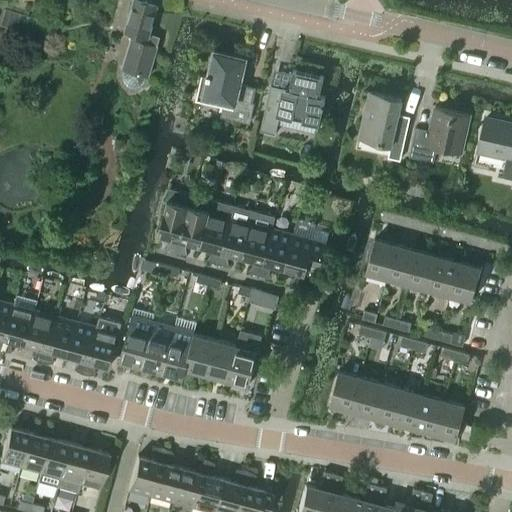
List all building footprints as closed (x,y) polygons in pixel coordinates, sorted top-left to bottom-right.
[(141,0),(133,0),(125,31),(134,33),(133,39),(131,38),(122,69),(124,69),(123,73),(122,77),(123,80),(125,83),(127,85),(130,87),(134,87),(137,87),(140,85),(143,83),(144,80),(145,76),(147,76),(156,46),(159,37),(148,34),(157,4),(141,0)] [(238,83),(245,58),(214,50),(208,73),(206,73),(206,75),(200,74),(194,99),(223,106),(221,115),(247,121),(255,87),(238,83)] [(270,85),(259,130),(275,133),(279,116),(318,125),(324,97),(317,96),(318,91),(320,91),(323,76),(293,69),(289,84),(291,85),(290,89),(270,85)] [(399,160),(407,126),(395,124),(401,99),(368,92),(358,138),(390,145),(387,157),(399,160)] [(461,153),(469,114),(434,106),(432,113),(435,117),(431,119),(429,130),(415,127),(408,156),(432,161),(434,154),(432,150),(435,148),(461,153)] [(511,178),(511,124),(485,118),(477,151),(506,157),(501,176),(511,178)] [(114,139),(113,149),(121,150),(122,140),(114,139)] [(175,253),(191,194),(169,188),(157,234),(171,237),(170,242),(165,248),(167,249),(169,250),(172,252),(175,253)] [(200,245),(212,199),(191,194),(175,253),(179,253),(181,254),(184,254),(186,253),(185,246),(187,241),(200,245)] [(217,264),(233,205),(212,199),(200,245),(213,248),(212,253),(207,259),(209,260),(212,262),(214,263),(217,264)] [(241,256),(254,210),(233,205),(217,264),(219,264),(222,265),(226,265),(228,265),(227,257),(228,253),(241,256)] [(259,275),(271,228),(275,216),(254,210),(241,256),(254,259),(254,264),(249,270),(251,272),(254,273),(257,275),(259,275)] [(283,267),(292,233),(271,228),(259,275),(260,276),(264,276),(267,276),(270,276),(268,268),(270,264),(283,267)] [(318,271),(326,242),(292,233),(283,267),(296,271),(295,275),(291,281),(293,283),(296,284),(299,286),(301,286),(306,268),(318,271)] [(387,277),(396,244),(374,239),(365,271),(387,277)] [(408,283),(416,250),(396,244),(387,277),(408,283)] [(428,288),(437,256),(416,250),(408,283),(428,288)] [(449,294),(458,261),(437,256),(428,288),(449,294)] [(471,300),(480,267),(458,261),(449,294),(471,300)] [(165,273),(167,265),(156,262),(154,270),(165,273)] [(177,276),(179,269),(167,265),(165,273),(177,276)] [(207,284),(209,277),(198,274),(196,281),(207,284)] [(219,288),(221,280),(209,277),(207,284),(219,288)] [(240,285),(237,293),(249,296),(251,288),(240,285)] [(249,296),(247,301),(259,305),(261,299),(263,291),(258,290),(251,288),(249,296)] [(13,304),(0,351),(4,352),(6,352),(9,352),(11,351),(10,340),(12,340),(25,343),(34,309),(36,301),(15,295),(13,304)] [(0,350),(0,351),(13,304),(0,299),(0,350)] [(140,366),(152,322),(154,314),(133,308),(119,360),(140,366)] [(42,362),(55,315),(34,309),(25,343),(38,347),(39,348),(32,357),(34,358),(36,360),(39,361),(42,362)] [(375,322),(377,313),(364,310),(361,318),(375,322)] [(66,354),(76,321),(55,315),(42,362),(45,363),(47,363),(50,363),(53,363),(52,351),(54,351),(66,354)] [(396,327),(398,319),(385,315),(382,324),(396,327)] [(109,366),(121,323),(99,316),(97,326),(84,374),(87,374),(89,375),(92,375),(95,374),(93,363),(95,362),(109,366)] [(408,331),(411,322),(398,319),(396,327),(408,331)] [(84,374),(97,326),(76,321),(66,354),(79,358),(81,359),(74,368),(76,370),(78,371),(81,373),(84,374)] [(161,371),(173,328),(152,322),(140,366),(161,371)] [(370,336),(371,331),(372,327),(360,324),(358,333),(370,336)] [(383,340),(386,331),(372,327),(371,331),(370,336),(383,340)] [(437,339),(439,330),(426,327),(424,335),(437,339)] [(182,377),(194,334),(173,328),(161,371),(182,377)] [(240,330),(235,345),(226,379),(248,385),(261,336),(240,330)] [(450,342),(452,334),(439,330),(437,339),(450,342)] [(205,373),(215,339),(194,334),(182,377),(183,377),(185,368),(205,373)] [(412,347),(413,342),(414,339),(401,335),(399,344),(412,347)] [(226,379),(235,345),(215,339),(205,373),(226,379)] [(425,351),(427,342),(414,339),(413,342),(412,347),(425,351)] [(454,359),(455,352),(456,350),(443,347),(441,355),(454,359)] [(467,362),(469,354),(456,350),(455,352),(454,359),(467,362)] [(350,409),(359,377),(338,371),(329,403),(350,409)] [(371,415),(380,382),(359,377),(350,409),(371,415)] [(392,420),(401,388),(380,382),(371,415),(392,420)] [(413,426),(422,394),(401,388),(392,420),(413,426)] [(434,432),(443,399),(422,394),(413,426),(434,432)] [(455,438),(464,405),(443,399),(434,432),(455,438)] [(470,440),(474,426),(464,423),(460,437),(470,440)] [(0,460),(20,466),(29,431),(9,425),(0,457),(0,460)] [(39,471),(49,436),(29,431),(20,466),(39,471)] [(56,487),(69,441),(49,436),(39,471),(37,482),(56,487)] [(76,493),(79,482),(88,447),(69,441),(56,487),(76,493)] [(149,495),(161,447),(158,447),(155,446),(153,446),(150,447),(152,458),(150,459),(136,455),(127,489),(149,495)] [(99,487),(109,452),(88,447),(79,482),(99,487)] [(170,500),(179,466),(166,463),(164,461),(171,452),(170,451),(167,450),(165,448),(161,447),(149,495),(170,500)] [(190,506),(203,458),(199,458),(197,458),(194,458),(192,458),(194,470),(192,470),(179,466),(170,500),(190,506)] [(211,511),(220,478),(208,474),(206,473),(213,463),(212,462),(208,460),(206,459),(203,458),(190,506),(211,511)] [(233,511),(245,470),(243,469),(239,469),(236,469),(234,469),(236,481),(233,481),(220,478),(211,511),(212,511),(233,511)] [(267,511),(273,492),(263,489),(249,485),(247,484),(255,475),(253,474),(250,472),(248,471),(245,470),(233,511),(267,511)] [(321,511),(331,473),(322,470),(318,488),(304,484),(296,511),(321,511)] [(344,511),(349,496),(336,493),(341,475),(331,473),(321,511),(344,511)] [(344,511),(368,511),(376,484),(366,482),(362,499),(349,496),(344,511)] [(376,484),(368,511),(391,511),(392,507),(380,504),(385,487),(376,484)] [(391,511),(415,511),(421,490),(412,488),(407,505),(394,502),(392,507),(391,511)] [(421,490),(415,511),(433,511),(426,510),(431,493),(421,490)] [(19,499),(16,508),(28,511),(31,502),(33,496),(24,493),(22,495),(20,499),(19,499)] [(31,502),(28,511),(32,511),(41,511),(43,506),(31,502)]
